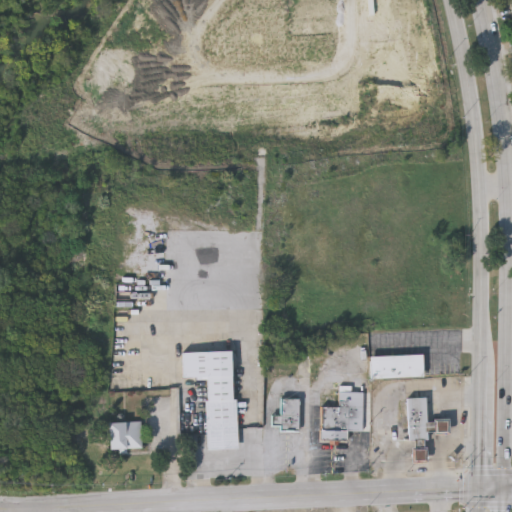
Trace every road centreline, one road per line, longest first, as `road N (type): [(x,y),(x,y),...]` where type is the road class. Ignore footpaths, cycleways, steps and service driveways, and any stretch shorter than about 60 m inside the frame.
road 1 (secondary): [(482,487),(0,506)]
road 2 (secondary): [(506,488),(511,236),(504,125),(488,53)]
road 3 (secondary): [(451,0),(477,123),(483,364)]
road 4 (secondary): [(483,364),(482,487)]
